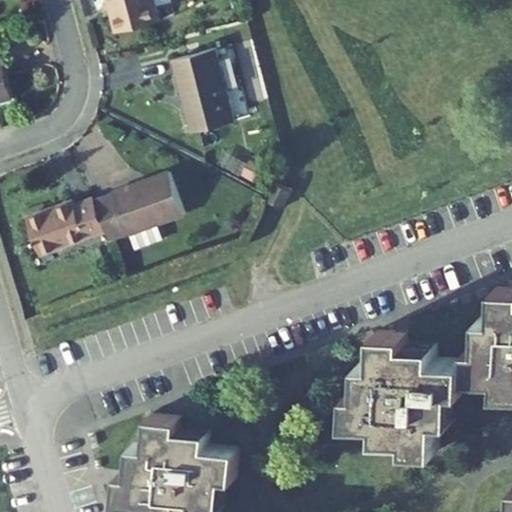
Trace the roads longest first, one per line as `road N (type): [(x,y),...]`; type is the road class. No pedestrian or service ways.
road 1 (residential): [(26,403),(511,229)]
road 2 (residential): [(0,148),(58,124),(74,105),(76,69),(58,0)]
